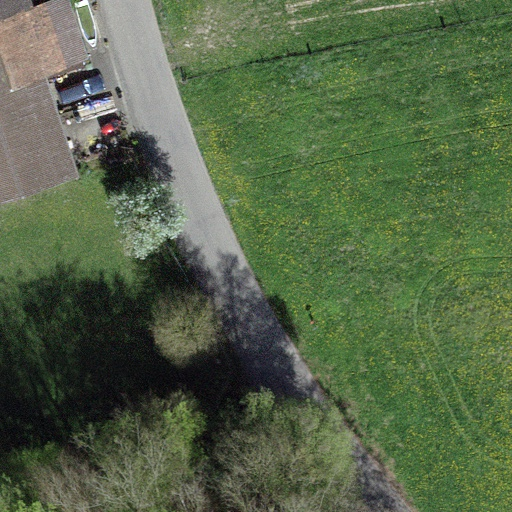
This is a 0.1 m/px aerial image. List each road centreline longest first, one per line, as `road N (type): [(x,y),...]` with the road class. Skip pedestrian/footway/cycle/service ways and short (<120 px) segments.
road 1 (unclassified): [(124,0),(149,90),(233,312),(382,511)]
road 2 (track): [(0,463),(233,312)]
